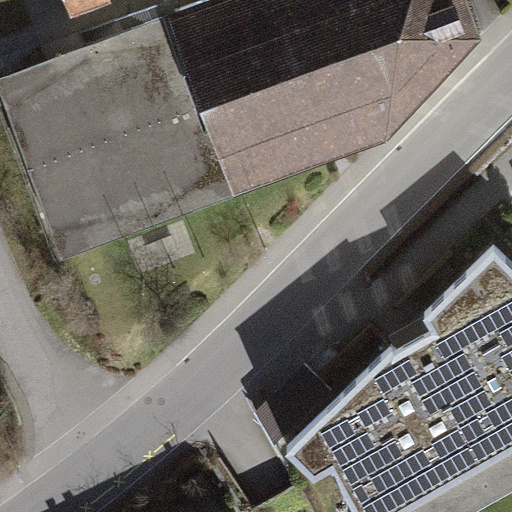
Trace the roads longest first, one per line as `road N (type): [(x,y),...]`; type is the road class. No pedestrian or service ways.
road 1 (residential): [(99,478),(511,83)]
road 2 (residential): [(99,478),(0,276)]
